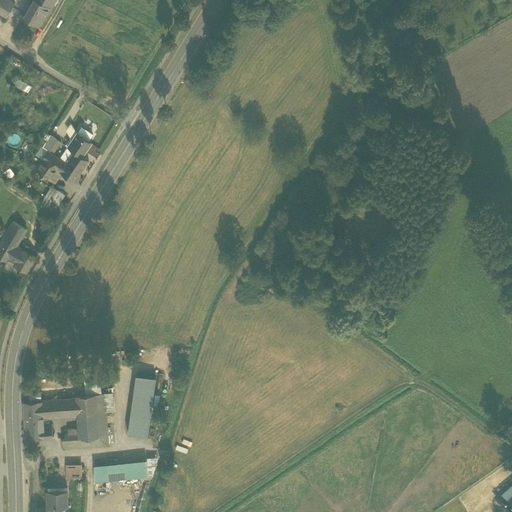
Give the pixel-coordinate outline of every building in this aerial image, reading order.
[(0,0),(0,11),(8,15),(16,2),(12,0),(0,0)] [(32,0),(23,15),(39,24),(49,7),(49,6),(39,0),(32,0)] [(14,84),(23,90),(27,84),(17,78),(14,84)] [(14,120),(16,126),(24,123),(21,117),(14,120)] [(81,126),(77,132),(89,140),(93,134),(81,126)] [(68,147),(74,150),(82,155),(91,142),(89,140),(77,132),(68,146),(68,147)] [(49,150),(50,151),(58,139),(50,134),(43,146),(49,150)] [(37,155),(43,159),(49,150),(43,146),(37,155)] [(67,149),(60,158),(66,162),(72,153),(67,149)] [(65,164),(66,162),(60,158),(50,151),(49,150),(43,159),(60,171),(65,164)] [(66,162),(65,164),(72,169),(73,167),(81,171),(89,159),(82,155),(74,150),(72,153),(66,162)] [(55,181),(61,172),(60,171),(43,159),(36,168),(55,181)] [(1,166),(9,179),(15,176),(7,162),(1,166)] [(74,181),(81,171),(73,167),(72,169),(65,164),(60,171),(61,172),(74,181)] [(42,204),(47,207),(52,199),(58,189),(53,186),(42,204)] [(47,207),(54,211),(59,204),(65,193),(58,189),(52,199),(47,207)] [(7,233),(20,240),(26,229),(13,221),(7,233)] [(25,272),(27,272),(36,256),(24,249),(24,250),(17,246),(20,240),(7,233),(0,243),(0,257),(8,262),(9,259),(16,263),(14,265),(25,272)] [(98,364),(83,365),(85,394),(96,393),(101,393),(98,364)] [(156,377),(136,374),(128,433),(147,436),(156,377)] [(112,392),(105,393),(106,411),(114,410),(112,392)] [(79,438),(80,438),(99,436),(96,393),(85,394),(76,395),(76,398),(78,415),(79,433),(79,437),(79,438)] [(101,393),(96,393),(99,436),(80,438),(81,447),(109,445),(106,411),(105,393),(101,393)] [(43,416),(78,415),(76,398),(27,402),(23,402),(24,424),(43,423),(43,416)] [(24,424),(25,439),(28,439),(53,437),(52,428),(44,429),(43,423),(24,424)] [(79,438),(79,437),(67,438),(62,439),(63,449),(81,447),(80,438),(79,438)] [(94,466),(94,481),(114,479),(147,475),(147,461),(94,466)] [(66,478),(80,478),(80,465),(66,465),(66,478)] [(511,492),(500,504),(505,509),(509,506),(511,503),(511,492)] [(48,511),(66,511),(66,495),(67,495),(67,494),(48,494),(48,511)]
